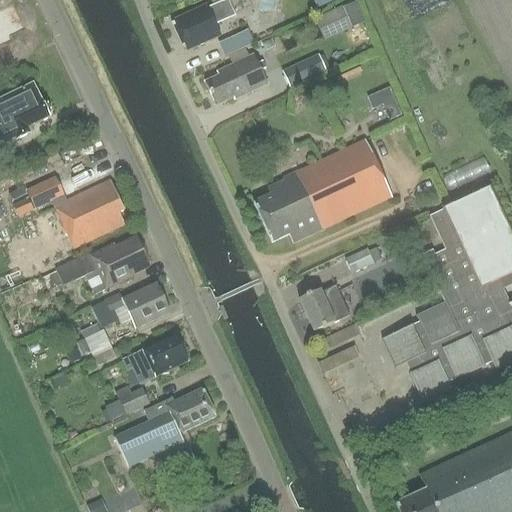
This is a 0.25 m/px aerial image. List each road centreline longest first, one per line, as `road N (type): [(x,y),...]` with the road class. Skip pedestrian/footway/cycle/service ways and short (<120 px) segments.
road 1 (tertiary): [(290,511),(49,0)]
road 2 (residential): [(375,511),(135,0)]
road 3 (track): [(511,408),(360,480)]
